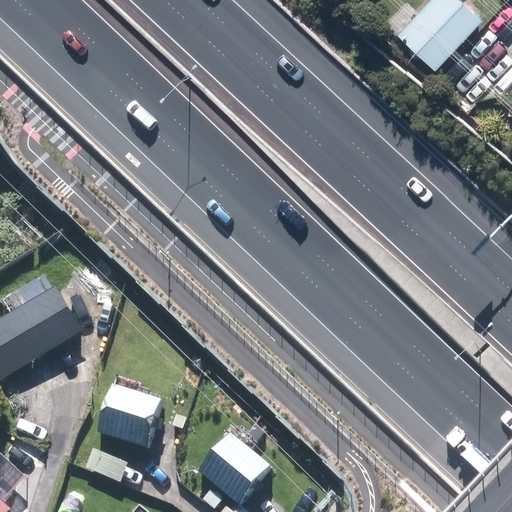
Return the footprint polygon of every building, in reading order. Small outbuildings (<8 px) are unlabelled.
[(435,0),(403,36),(440,69),(484,20),(461,0),(435,0)] [(461,52),(440,73),(472,107),(494,86),(461,52)] [(0,329),(0,374),(5,383),(87,333),(63,292),(0,329)] [(120,387),(104,434),(152,450),(168,403),(120,387)] [(236,437),(204,473),(243,507),(275,471),(236,437)] [(133,465),(97,452),(90,472),(126,484),(133,465)] [(12,511),(0,500),(0,511),(12,511)]
